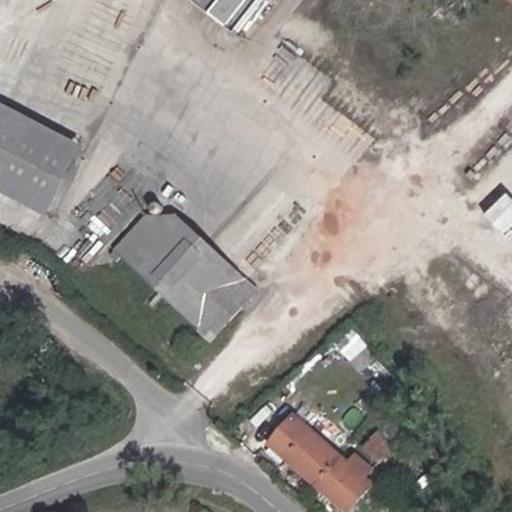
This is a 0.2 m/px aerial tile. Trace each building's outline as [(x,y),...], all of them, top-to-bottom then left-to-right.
[(182,0),(179,5),(228,41),(258,0),(182,0)] [(0,190),(49,215),(82,147),(0,104),(0,190)] [(142,226),(112,262),(117,267),(195,336),(236,288),(168,228),(154,225),(142,226)] [(44,263),(36,272),(51,282),(57,272),(44,263)] [(249,299),(236,288),(195,336),(207,347),(249,299)] [(282,417),(263,440),(271,447),(270,453),(340,511),(351,511),(372,488),(364,481),(372,471),(358,459),(349,470),(296,423),(292,424),(282,417)] [(390,426),(369,449),(383,461),(395,449),(401,454),(410,442),(390,426)]
